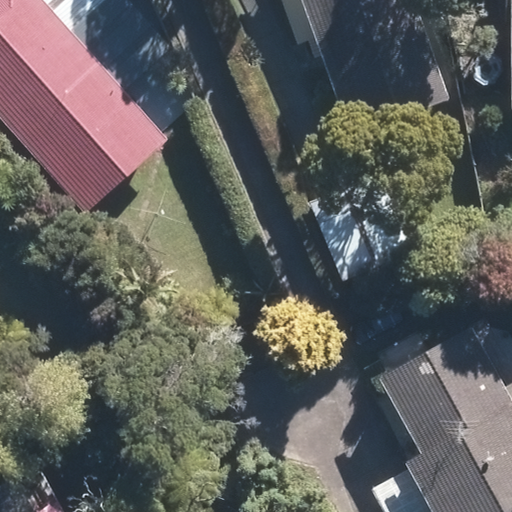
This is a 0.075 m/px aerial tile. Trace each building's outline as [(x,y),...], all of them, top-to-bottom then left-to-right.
[(0,0),(0,110),(89,211),(171,139),(78,34),(115,0),(0,0)] [(410,0),(300,0),(347,131),(444,96),(410,0)] [(385,169),(315,204),(350,272),(419,237),(385,169)] [(369,485),(382,511),(511,511),(511,331),(439,368),(430,349),(378,375),(420,460),(369,485)] [(0,511),(47,511),(21,459),(0,469),(0,511)]
